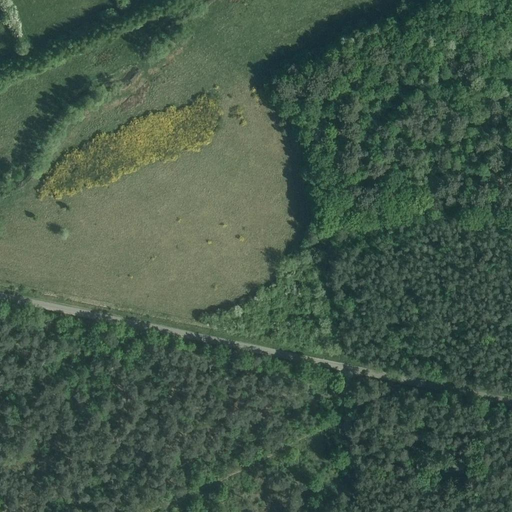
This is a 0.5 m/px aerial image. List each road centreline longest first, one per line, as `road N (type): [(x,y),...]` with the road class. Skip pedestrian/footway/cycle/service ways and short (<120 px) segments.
road 1 (unclassified): [(511,401),(0,296)]
road 2 (track): [(350,413),(153,511)]
